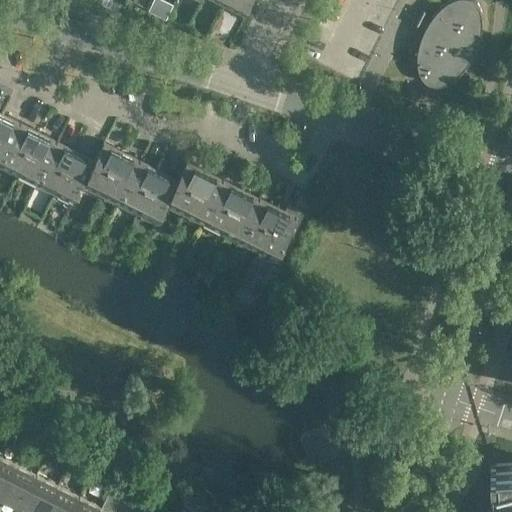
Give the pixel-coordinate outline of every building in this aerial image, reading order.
[(117,11),(121,3),(114,0),(100,0),(100,2),(117,11)] [(155,0),(150,10),(168,18),(175,4),(165,0),(155,0)] [(224,0),(244,10),(249,0),(224,0)] [(425,78),(428,82),(437,81),(447,78),(457,73),(463,68),(470,60),(476,50),(479,39),(480,31),(479,22),(477,12),(473,4),(470,0),(452,0),(447,3),(437,10),(431,17),(426,24),(422,34),(420,44),(419,55),(420,63),(423,74),(425,78)] [(218,29),(223,20),(217,17),(212,26),(218,29)] [(21,122),(3,113),(0,118),(0,157),(3,159),(21,122)] [(40,131),(21,122),(3,159),(21,168),(40,131)] [(58,140),(40,131),(21,168),(39,178),(58,140)] [(76,150),(58,140),(39,178),(58,187),(76,150)] [(94,158),(76,150),(58,187),(75,196),(84,178),(85,178),(104,141),(103,141),(94,158)] [(122,150),(104,141),(85,178),(103,188),(122,150)] [(122,150),(103,188),(122,197),(140,160),(122,150)] [(140,160),(122,197),(140,206),(159,169),(140,160)] [(186,160),(177,178),(168,197),(186,206),(205,169),(186,160)] [(159,169),(140,206),(158,215),(168,197),(177,178),(159,169)] [(205,169),(186,206),(204,215),(223,178),(205,169)] [(223,178),(204,215),(223,225),(241,188),(223,178)] [(241,188),(223,225),(241,234),(260,197),(241,188)] [(260,197),(241,234),(259,243),(278,206),(260,197)] [(278,206),(259,243),(278,253),(288,233),(293,235),(305,212),(288,204),(285,210),(278,206)] [(0,494),(1,495),(16,463),(0,454),(0,494)] [(87,472),(91,462),(77,456),(73,465),(87,472)] [(511,511),(511,459),(496,460),(499,511),(511,511)] [(38,474),(16,463),(1,495),(22,505),(38,474)] [(45,511),(59,484),(38,474),(22,505),(35,511),(45,511)] [(72,511),(81,495),(59,484),(45,511),(72,511)] [(81,495),(72,511),(98,511),(102,506),(81,495)]
